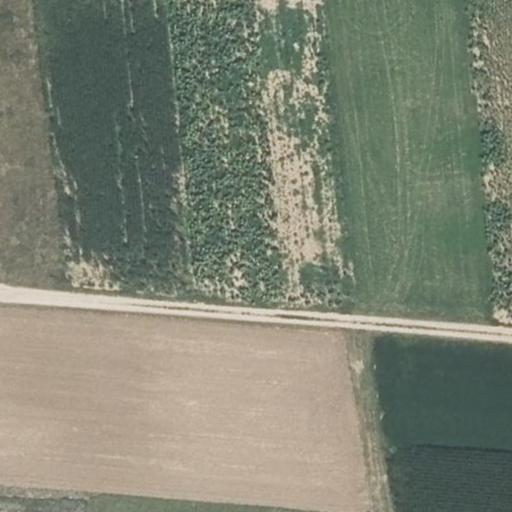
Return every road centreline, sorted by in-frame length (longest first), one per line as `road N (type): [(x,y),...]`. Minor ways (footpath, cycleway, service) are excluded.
road 1 (track): [(0,290),(511,333)]
road 2 (track): [(358,320),(388,511)]
